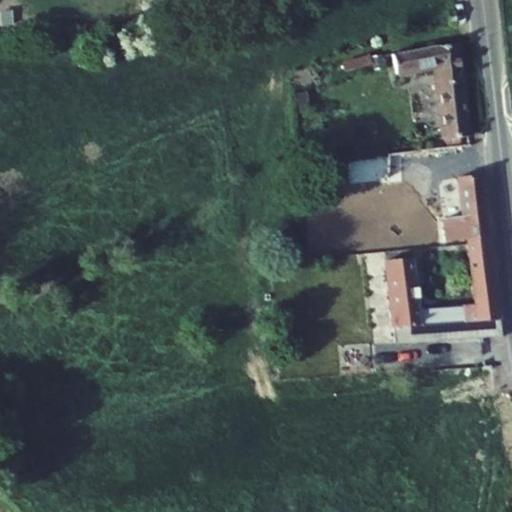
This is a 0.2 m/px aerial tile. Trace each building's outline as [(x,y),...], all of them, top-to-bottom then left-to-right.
[(432,46),(388,57),(390,76),(431,69),(440,140),(464,137),(455,46),(432,46)] [(393,153),(384,155),(386,181),(452,173),(458,217),(438,220),(440,241),(460,239),(465,288),(491,283),(475,145),(393,153)] [(419,325),(414,326),(407,262),(382,264),(391,348),(421,345),(419,325)] [(491,283),(465,288),(467,303),(493,299),(491,283)] [(457,321),(495,317),(493,299),(467,303),(468,307),(456,308),(457,321)] [(421,345),(498,337),(496,320),(495,317),(457,321),(419,325),(421,345)]
